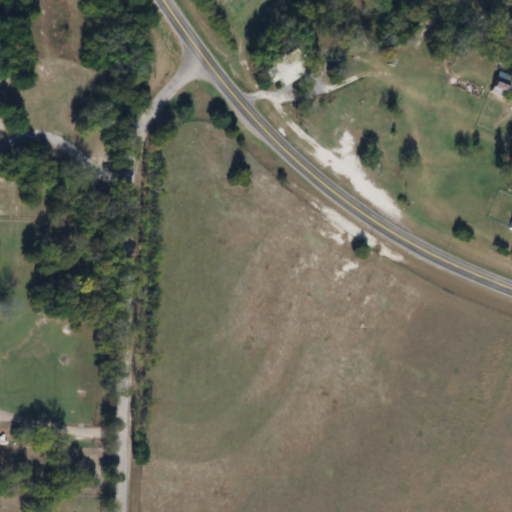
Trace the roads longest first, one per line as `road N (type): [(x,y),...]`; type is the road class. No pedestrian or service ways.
road 1 (residential): [(121,511),(140,137),(172,83),(205,61)]
road 2 (secondary): [(164,0),(260,125),(343,199),(438,259),(511,285)]
